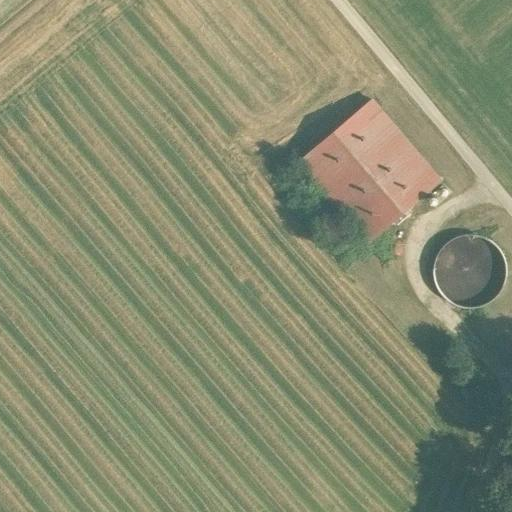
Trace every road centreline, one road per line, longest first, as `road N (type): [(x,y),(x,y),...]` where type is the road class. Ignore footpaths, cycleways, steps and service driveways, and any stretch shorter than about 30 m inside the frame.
road 1 (track): [(511,210),(337,0)]
road 2 (track): [(496,191),(431,247),(425,270),(428,298),(511,389)]
road 3 (track): [(474,511),(511,387)]
